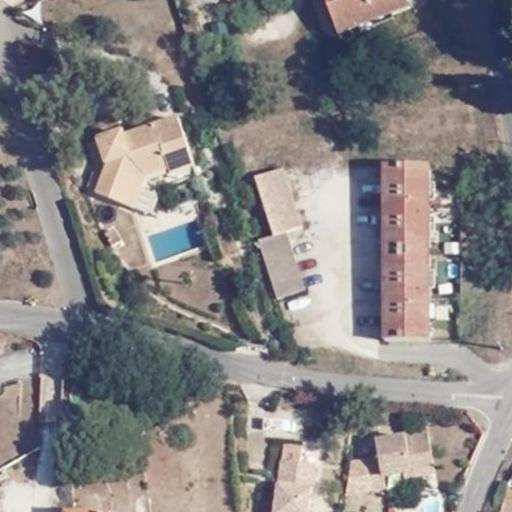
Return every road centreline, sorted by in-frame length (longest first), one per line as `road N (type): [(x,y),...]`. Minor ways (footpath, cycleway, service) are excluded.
road 1 (unclassified): [(511,402),(233,364),(154,333),(0,325)]
road 2 (unclassified): [(485,0),(511,168)]
